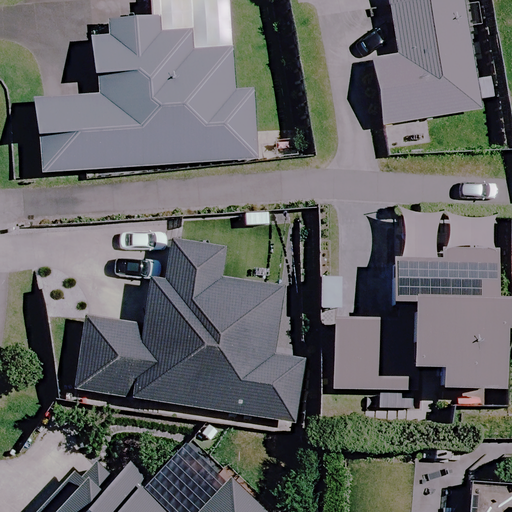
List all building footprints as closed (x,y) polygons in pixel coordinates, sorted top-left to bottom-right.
[(483,112),(465,0),(382,0),(392,61),(367,65),(377,129),(422,122),(483,112)] [(160,34),(159,21),(107,24),(108,42),(85,43),(88,101),(27,105),(31,178),(259,165),(255,95),(224,96),(222,54),(186,56),(185,32),(160,34)] [(496,256),(488,256),(488,221),(387,221),(387,208),(336,208),(336,329),(324,328),(324,394),(395,394),(395,373),(432,373),(432,395),(496,395),(496,256)] [(210,285),(214,249),(166,244),(162,286),(147,285),(141,332),(81,325),(72,404),(284,427),(292,352),(265,349),(271,292),(210,285)] [(150,511),(129,493),(91,458),(41,511),(251,511),(223,486),(199,511),(150,511)]
